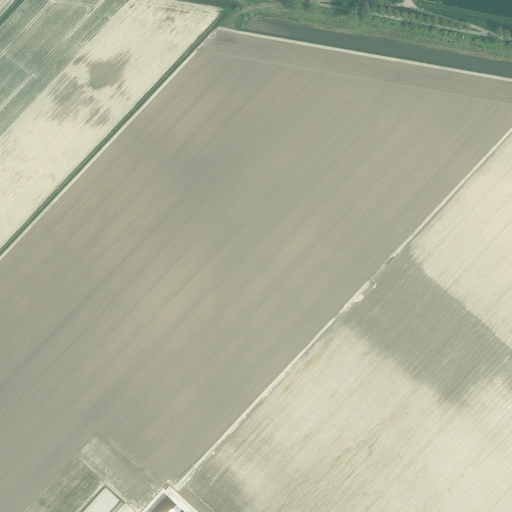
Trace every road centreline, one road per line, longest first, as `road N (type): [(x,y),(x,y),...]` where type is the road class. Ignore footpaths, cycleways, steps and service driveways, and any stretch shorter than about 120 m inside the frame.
road 1 (track): [(169,491),(511,126)]
road 2 (unclassified): [(489,35),(303,1)]
